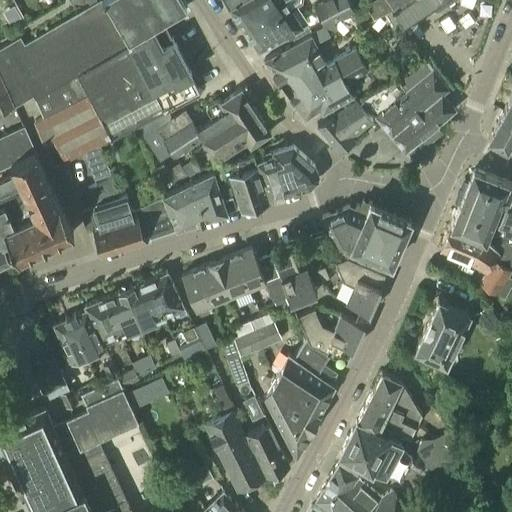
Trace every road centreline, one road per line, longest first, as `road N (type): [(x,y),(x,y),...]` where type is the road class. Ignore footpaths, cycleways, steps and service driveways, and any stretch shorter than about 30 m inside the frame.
road 1 (residential): [(280,511),(449,176)]
road 2 (residential): [(344,170),(316,201),(0,297)]
road 3 (residential): [(207,0),(273,107),(344,170)]
road 4 (residential): [(465,140),(511,23)]
